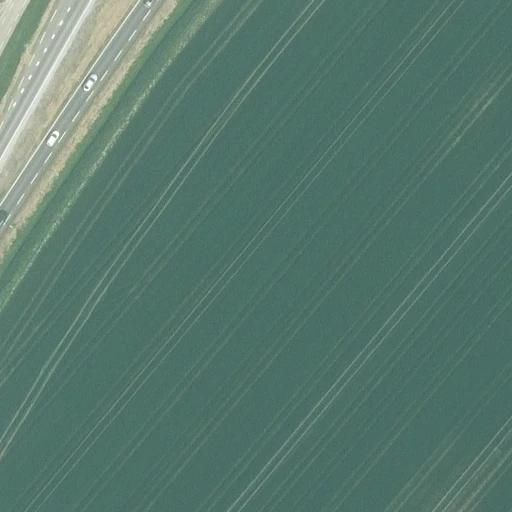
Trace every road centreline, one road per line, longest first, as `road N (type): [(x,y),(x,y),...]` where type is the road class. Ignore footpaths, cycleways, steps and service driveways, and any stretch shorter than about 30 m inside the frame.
road 1 (primary): [(0,220),(150,0)]
road 2 (primary): [(79,0),(0,149)]
